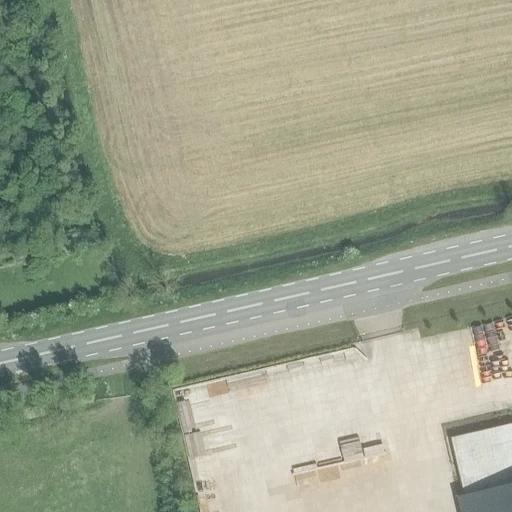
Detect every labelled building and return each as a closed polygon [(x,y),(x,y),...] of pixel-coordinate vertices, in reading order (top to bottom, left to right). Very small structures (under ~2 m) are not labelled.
[(511,330),(477,336),(479,351),(511,346),(511,330)] [(368,403),(332,411),(330,401),(296,409),(307,460),(377,444),(368,403)] [(511,511),(511,431),(506,405),(440,421),(461,511),(511,511)] [(192,479),(287,457),(279,423),(184,444),(192,479)] [(367,464),(323,471),(324,484),(369,477),(367,464)]
